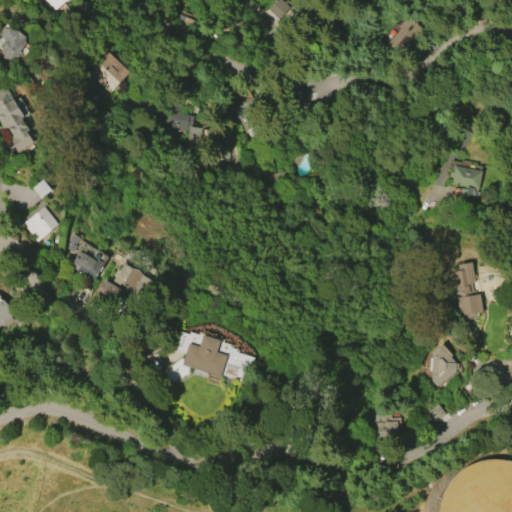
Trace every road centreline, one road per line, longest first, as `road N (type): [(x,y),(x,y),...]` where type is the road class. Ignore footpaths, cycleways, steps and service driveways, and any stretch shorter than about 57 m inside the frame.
road 1 (residential): [(0,418),(67,410),(182,458),(269,449),(309,455),(351,475),(420,451),(478,414),(511,415)]
road 2 (residential): [(182,458),(118,336),(42,286),(16,244),(0,252)]
road 3 (residential): [(511,39),(469,33),(392,78),(296,97)]
road 4 (residential): [(229,67),(226,121),(243,173),(295,250)]
road 5 (residential): [(296,97),(262,94),(177,36),(162,14),(128,0)]
road 6 (residential): [(296,97),(273,47),(227,0)]
